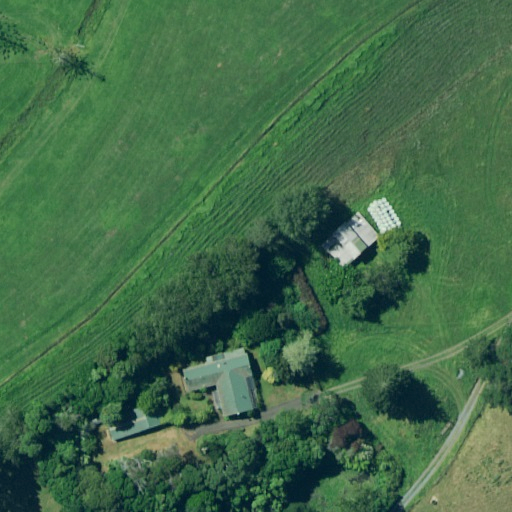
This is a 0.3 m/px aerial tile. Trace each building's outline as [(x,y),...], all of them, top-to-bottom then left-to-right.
[(381,238),(360,213),(323,245),(344,270),(381,238)] [(253,376),(249,356),(185,371),(189,392),(219,386),(226,417),(255,411),(247,378),(253,376)] [(175,421),(170,405),(146,413),(147,416),(110,429),(114,442),(175,421)] [(364,442),(355,425),(338,433),(347,451),(364,442)] [(86,438),(76,443),(83,455),(93,450),(86,438)]
